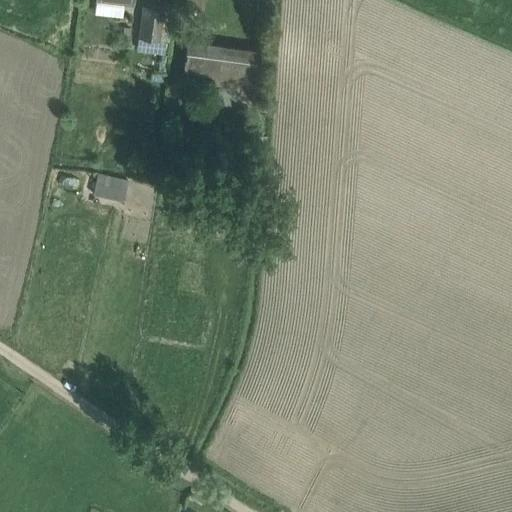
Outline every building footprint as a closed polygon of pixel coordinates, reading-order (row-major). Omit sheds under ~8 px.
[(204,0),(175,0),(174,7),(204,9),(204,0)] [(139,37),(169,41),(173,8),(143,4),(139,37)] [(181,79),(218,84),(215,104),(252,109),(261,49),(187,39),(181,79)] [(123,201),(128,179),(97,172),(92,194),(123,201)] [(209,210),(212,190),(198,188),(195,207),(209,210)] [(220,463),(242,478),(268,441),(247,425),(220,463)]
